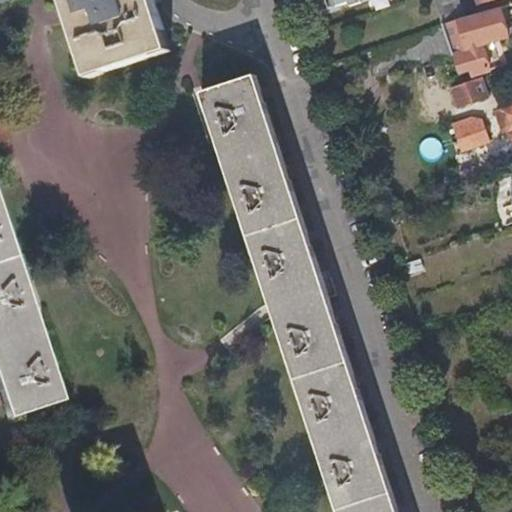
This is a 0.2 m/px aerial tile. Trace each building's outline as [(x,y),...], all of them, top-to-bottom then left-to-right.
[(0,0),(0,9),(27,0),(0,0)] [(152,0),(59,0),(85,76),(168,49),(152,0)] [(444,25),(465,19),(458,0),(435,0),(443,22),(444,25)] [(485,13),(465,19),(444,25),(461,75),(471,71),(473,76),(492,70),(485,46),(510,37),(501,7),(485,13)] [(397,511),(255,74),(200,91),(338,511),(397,511)] [(486,93),(481,76),(463,82),(451,86),(458,103),(486,93)] [(506,122),(511,120),(511,106),(502,110),(506,122)] [(453,121),(459,138),(487,129),(486,127),(482,128),(477,114),(453,121)] [(487,129),(459,138),(463,149),(491,140),(487,129)] [(0,218),(0,389),(10,417),(63,398),(0,218)]
